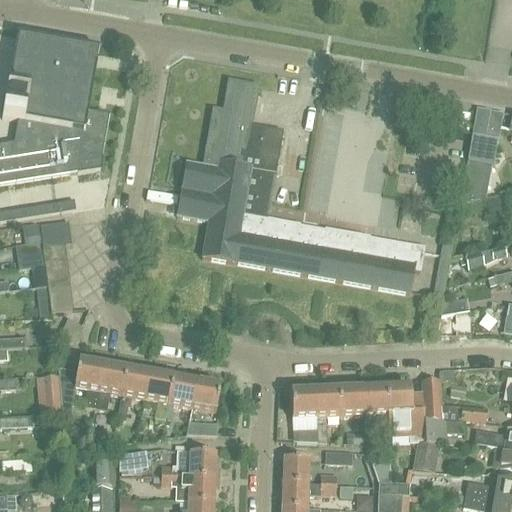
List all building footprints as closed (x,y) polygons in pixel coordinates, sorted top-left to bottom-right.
[(0,188),(100,172),(110,117),(88,113),(99,53),(31,41),(16,38),(5,102),(2,117),(2,121),(17,124),(13,145),(0,147),(0,188)] [(282,135),(252,129),(259,89),(229,84),(223,114),(212,112),(202,170),(186,167),(176,221),(208,226),(202,262),(233,267),(409,298),(413,273),(420,275),(424,250),(370,241),(370,239),(324,231),(324,233),(300,228),(300,227),(268,221),(276,176),(275,175),(282,135)] [(497,141),(472,136),(468,163),(475,164),(487,166),(492,167),(497,141)] [(475,164),(468,163),(462,190),(470,192),(475,164)] [(481,202),(487,166),(476,164),(468,205),(481,202)] [(468,205),(470,192),(462,190),(459,207),(468,205)] [(506,198),(461,207),(464,218),(488,213),(488,214),(508,210),(506,198)] [(74,203),(44,208),(45,218),(75,213),(74,203)] [(41,240),(69,236),(68,225),(40,228),(41,240)] [(35,227),(23,229),(25,248),(42,245),(41,240),(40,228),(35,227)] [(64,248),(70,247),(69,236),(41,240),(42,245),(42,250),(64,248)] [(43,258),(42,250),(42,245),(25,248),(16,249),(17,261),(43,258)] [(66,259),(64,248),(42,250),(43,258),(43,261),(66,259)] [(505,248),(460,260),(463,270),(468,269),(470,276),(486,271),(485,269),(496,266),(495,264),(508,261),(505,248)] [(44,268),(43,261),(43,258),(17,261),(19,271),(28,270),(44,268)] [(45,272),(67,269),(66,259),(43,261),(44,268),(45,272)] [(44,268),(28,270),(31,292),(47,291),(46,283),(45,272),(44,268)] [(46,283),(68,280),(67,269),(45,272),(46,283)] [(488,282),(491,292),(507,288),(505,278),(488,282)] [(48,294),(70,291),(68,280),(46,283),(47,291),(48,294)] [(50,316),(49,305),(48,294),(47,291),(31,292),(35,324),(51,324),(50,316)] [(49,305),(71,302),(70,291),(48,294),(49,305)] [(49,305),(50,316),(72,313),(71,302),(49,305)] [(435,338),(457,336),(456,318),(438,322),(435,338)] [(23,341),(0,342),(0,352),(24,351),(23,341)] [(98,395),(102,370),(78,366),(76,376),(74,391),(87,394),(84,411),(93,412),(98,395)] [(121,400),(125,374),(102,370),(98,395),(93,412),(106,415),(109,397),(121,400)] [(69,419),(74,391),(76,376),(56,372),(57,380),(61,416),(61,418),(69,419)] [(145,404),(149,378),(125,374),(121,400),(117,425),(125,426),(127,411),(131,412),(132,401),(145,404)] [(154,423),(165,425),(173,383),(149,378),(145,404),(157,406),(154,423)] [(57,380),(34,382),(38,418),(61,416),(57,380)] [(0,393),(20,392),(20,382),(0,383),(0,393)] [(191,412),(196,387),(173,383),(165,425),(172,426),(174,409),(191,412)] [(447,425),(484,427),(485,414),(441,411),(439,384),(421,385),(422,397),(421,397),(422,423),(424,423),(447,425)] [(196,387),(191,412),(215,416),(220,391),(196,387)] [(450,400),(465,402),(466,390),(451,388),(450,400)] [(422,423),(421,397),(410,397),(410,391),(385,392),(388,442),(388,439),(411,438),(411,447),(417,447),(425,446),(424,423),(422,423)] [(385,392),(362,394),(363,419),(376,419),(377,427),(387,427),(387,442),(388,442),(385,392)] [(339,420),(363,419),(362,394),(338,395),(339,420)] [(315,422),(339,420),(338,395),(314,396),(315,422)] [(291,423),(315,422),(314,396),(290,397),(291,423)] [(33,433),(32,420),(9,422),(9,434),(33,433)] [(425,446),(439,449),(448,450),(447,438),(447,425),(424,423),(425,446)] [(215,428),(189,427),(187,439),(215,440),(215,428)] [(327,447),(327,428),(316,429),(317,447),(327,447)] [(503,453),(511,454),(511,434),(506,433),(505,441),(493,439),(493,441),(475,438),(473,448),(497,452),(503,453)] [(317,447),(316,434),(292,435),(293,446),(317,447)] [(362,436),(346,436),(346,448),(363,447),(362,436)] [(109,457),(109,440),(90,440),(90,457),(109,457)] [(435,477),(439,449),(425,446),(417,447),(411,476),(435,477)] [(511,454),(503,453),(497,452),(493,471),(511,474),(511,454)] [(146,455),(120,458),(120,475),(148,472),(146,455)] [(161,480),(214,482),(215,457),(177,455),(176,471),(161,470),(161,480)] [(326,456),(326,469),(347,470),(348,456),(326,456)] [(282,487),(307,488),(308,463),(283,462),(282,487)] [(390,487),(389,464),(379,464),(370,469),(378,487),(390,487)] [(0,468),(0,477),(23,476),(23,465),(7,466),(0,466),(0,468)] [(92,492),(114,491),(115,469),(93,468),(92,492)] [(319,489),(335,489),(336,479),(320,479),(319,489)] [(213,507),(214,482),(161,480),(160,490),(176,491),(176,505),(188,506),(213,507)] [(467,499),(511,507),(511,486),(497,484),(496,492),(469,487),(467,499)] [(282,487),(281,511),(289,511),(306,511),(307,500),(319,500),(319,499),(319,489),(307,488),(282,487)] [(408,488),(390,487),(378,487),(378,499),(404,500),(407,500),(408,488)] [(335,499),(335,489),(319,489),(319,499),(335,499)] [(339,502),(353,502),(353,491),(339,490),(339,502)] [(112,511),(114,491),(92,492),(90,492),(89,511),(112,511)] [(87,505),(86,493),(62,494),(63,506),(87,505)] [(0,511),(16,511),(16,497),(0,498),(0,511)] [(31,500),(27,497),(23,498),(20,501),(20,506),(24,509),(28,508),(31,505),(31,500)] [(378,499),(377,511),(403,511),(404,500),(378,499)] [(511,511),(511,507),(467,499),(464,511),(511,511)] [(135,511),(135,509),(136,504),(128,504),(120,503),(119,511),(135,511)]
